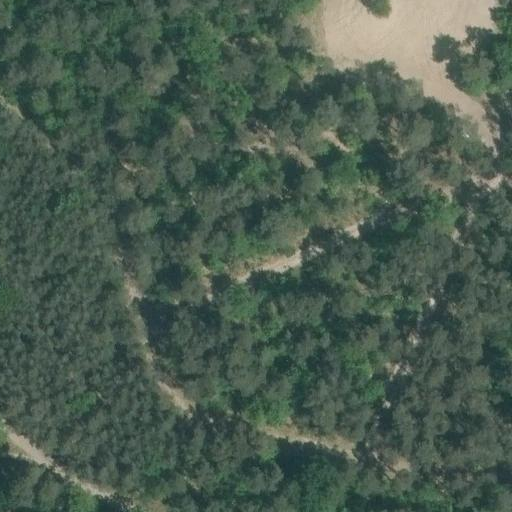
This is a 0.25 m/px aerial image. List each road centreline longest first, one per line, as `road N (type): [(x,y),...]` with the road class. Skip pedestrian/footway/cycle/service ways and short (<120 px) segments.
road 1 (track): [(0,90),(97,204),(155,393),(267,450),(348,473),(511,475)]
road 2 (track): [(24,444),(130,511)]
